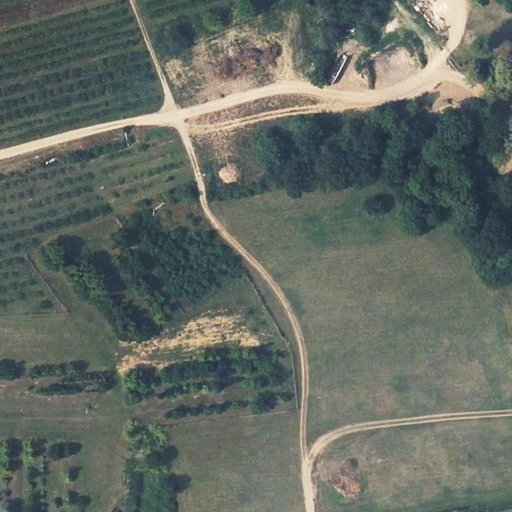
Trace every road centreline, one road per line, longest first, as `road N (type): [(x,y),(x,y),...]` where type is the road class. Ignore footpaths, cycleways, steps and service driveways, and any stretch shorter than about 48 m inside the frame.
road 1 (track): [(133,0),(221,215),(289,311),(304,361),(299,389),(310,511)]
road 2 (track): [(178,125),(150,119),(0,149)]
road 3 (track): [(452,409),(433,422),(331,436),(305,462)]
